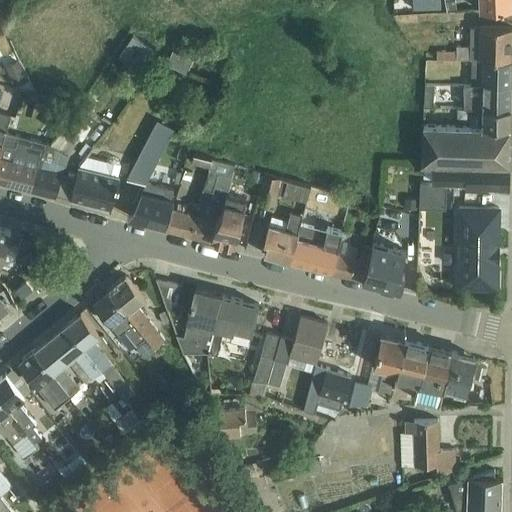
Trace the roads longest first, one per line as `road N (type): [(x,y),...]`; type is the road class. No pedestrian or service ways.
road 1 (residential): [(117,236),(511,335)]
road 2 (residential): [(0,350),(94,273),(117,236)]
road 3 (residential): [(0,202),(117,236)]
